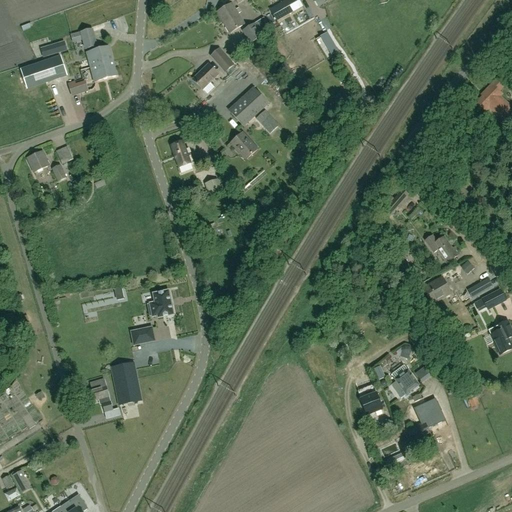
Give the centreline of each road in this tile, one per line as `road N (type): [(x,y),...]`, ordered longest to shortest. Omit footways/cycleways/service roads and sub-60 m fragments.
road 1 (residential): [(103,511),(3,169),(15,148),(93,117),(136,86)]
road 2 (residential): [(128,511),(205,349),(200,297),(136,86)]
road 3 (unclassified): [(402,158),(422,121),(511,17)]
road 4 (track): [(482,269),(422,200),(402,158)]
road 5 (unclassified): [(386,511),(511,457)]
